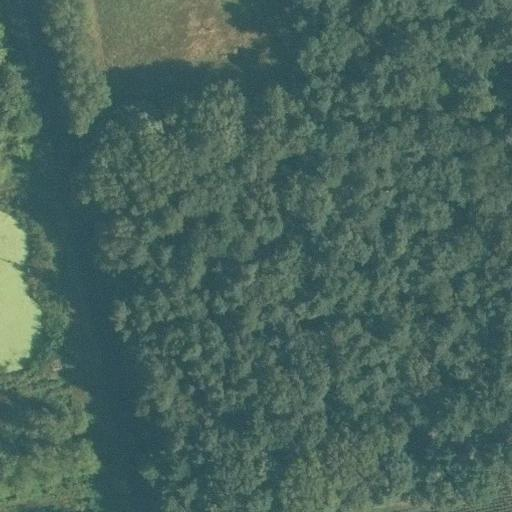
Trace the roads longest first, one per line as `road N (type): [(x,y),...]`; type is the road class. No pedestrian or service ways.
road 1 (track): [(114,511),(40,160)]
road 2 (track): [(40,160),(5,0)]
